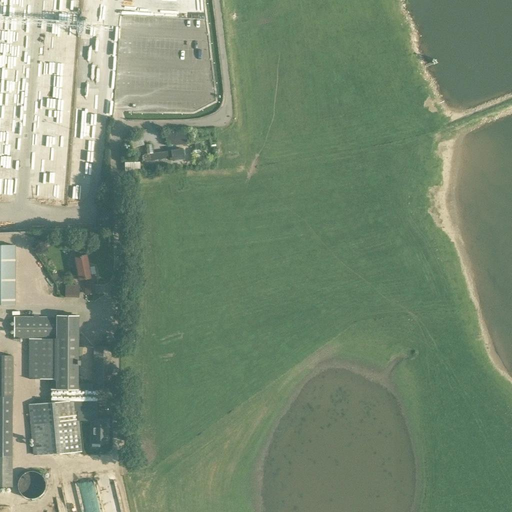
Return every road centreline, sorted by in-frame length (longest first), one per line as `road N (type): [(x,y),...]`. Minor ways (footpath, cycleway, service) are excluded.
road 1 (unclassified): [(117,175),(115,143),(130,125),(225,116),(213,0)]
road 2 (unknown): [(0,215),(17,216),(34,0)]
